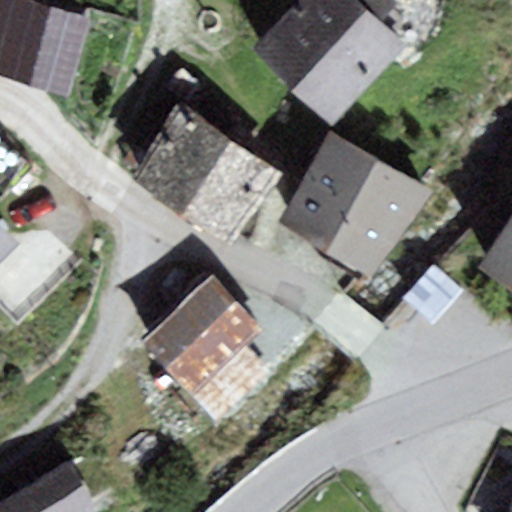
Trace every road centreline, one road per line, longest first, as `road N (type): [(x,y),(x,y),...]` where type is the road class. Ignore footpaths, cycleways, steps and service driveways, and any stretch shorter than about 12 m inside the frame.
road 1 (tertiary): [(244,511),(294,469),(370,428),(511,376)]
road 2 (track): [(0,463),(99,361),(145,224)]
